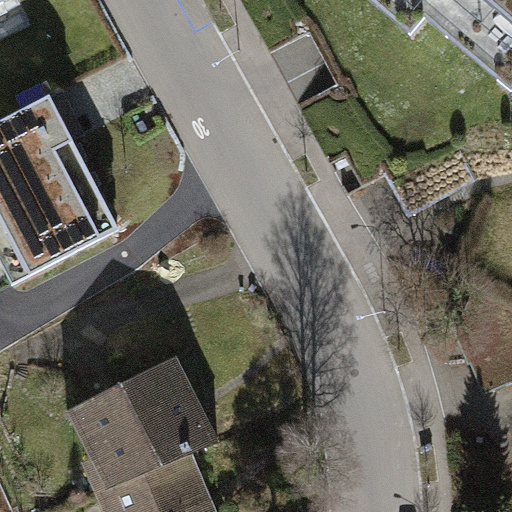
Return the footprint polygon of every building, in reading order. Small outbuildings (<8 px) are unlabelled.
[(511,0),(369,0),(410,34),(424,18),(509,90),(511,86),(511,0)] [(59,84),(0,115),(0,297),(3,303),(138,229),(59,84)] [(511,311),(471,295),(459,326),(486,389),(511,377),(511,311)] [(67,412),(107,494),(190,453),(218,440),(178,358),(67,412)] [(215,511),(190,453),(107,494),(99,497),(105,511),(215,511)]
